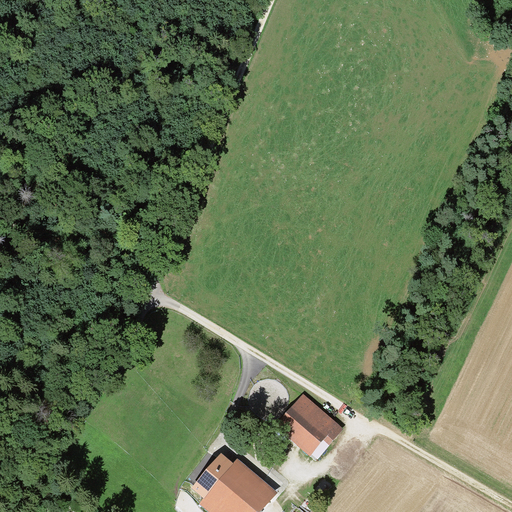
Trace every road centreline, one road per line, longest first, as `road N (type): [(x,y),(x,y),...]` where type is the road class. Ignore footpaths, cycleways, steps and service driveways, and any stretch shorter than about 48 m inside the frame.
road 1 (track): [(268,0),(150,293),(249,351)]
road 2 (track): [(249,351),(511,506)]
road 3 (unclassified): [(150,293),(8,511)]
